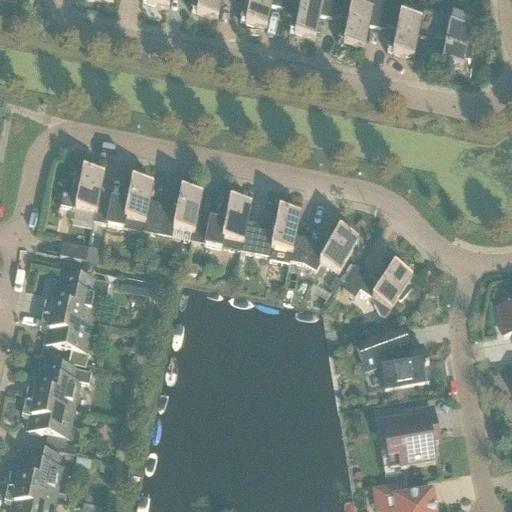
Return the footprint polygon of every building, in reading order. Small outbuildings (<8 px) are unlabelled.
[(170,0),(143,0),(141,7),(142,7),(143,5),(154,10),(168,12),(170,0)] [(221,0),(220,0),(199,0),(198,0),(196,0),(196,1),(190,17),(191,17),(192,15),(203,20),(217,22),(221,0)] [(270,10),(271,0),(220,0),(221,0),(235,3),(235,0),(240,0),(250,2),(248,10),(245,10),(239,27),(240,27),(241,25),(252,30),(266,32),(270,10)] [(319,20),(322,3),(321,3),(307,0),(271,0),(270,10),(284,13),(285,9),(299,12),(297,20),(294,20),(294,21),(288,37),(289,37),(290,36),(301,40),(315,42),(319,20)] [(368,30),(371,13),(370,13),(352,9),(353,0),(351,0),(321,0),(321,3),(322,3),(319,20),(333,23),(334,19),(348,22),(346,30),(343,30),(337,47),(338,47),(339,45),(350,50),(364,52),(368,30)] [(417,40),(420,23),(419,23),(401,19),(402,10),(372,4),(370,13),(371,13),(368,30),(382,33),(383,29),(397,32),(395,40),(393,39),(386,57),(387,57),(388,55),(399,60),(413,62),(417,40)] [(451,20),(421,14),(419,23),(420,23),(417,40),(431,43),(432,39),(446,42),(444,50),(441,49),(435,67),(436,67),(437,65),(448,70),(462,72),(463,63),(467,64),(467,66),(469,66),(469,47),(467,47),(470,33),(450,29),(451,20)] [(95,218),(98,201),(99,201),(104,179),(90,176),(78,175),(78,173),(77,173),(76,192),(79,192),(77,200),(62,197),(58,213),(60,213),(60,211),(94,218),(95,218)] [(94,218),(93,226),(141,236),(143,228),(144,228),(148,206),(149,206),(152,189),(139,186),(127,185),(127,183),(126,183),(125,202),(128,202),(126,210),(112,208),(113,203),(99,201),(98,201),(95,218),(94,218)] [(173,234),(192,238),(193,238),(196,221),(197,221),(201,198),(188,196),(176,195),(176,193),(175,193),(174,212),(176,212),(175,220),(161,218),(162,209),(149,206),(148,206),(144,228),(143,228),(141,236),(172,242),(173,234)] [(192,238),(191,246),(239,256),(241,248),(242,248),(246,226),(247,226),(250,208),(237,206),(225,205),(225,203),(224,203),(223,222),(226,222),(224,231),(210,228),(210,224),(197,221),(196,221),(193,238),(192,238)] [(268,262),(268,265),(288,269),(288,266),(290,257),(291,258),(294,240),(295,241),(299,218),(286,216),(274,215),(274,213),(273,213),(272,232),(275,232),(273,240),(259,237),(260,229),(247,226),(246,226),(242,248),(241,248),(239,256),(268,262)] [(315,245),(295,241),(294,240),(291,258),(290,257),(288,266),(302,269),(315,277),(320,269),(337,279),(357,244),(345,237),(334,233),(335,231),(333,231),(327,248),(329,249),(325,256),(313,249),(315,245)] [(62,247),(59,261),(85,266),(88,253),(62,247)] [(96,269),(99,255),(88,253),(85,266),(96,269)] [(185,277),(194,279),(197,269),(187,267),(185,277)] [(349,267),(338,283),(342,286),(345,288),(356,272),(349,267)] [(345,288),(342,294),(354,302),(359,295),(389,315),(397,303),(399,305),(412,291),(411,290),(409,292),(406,289),(411,282),(400,274),(389,269),(390,267),(388,267),(381,283),(383,285),(378,292),(366,284),(369,281),(356,272),(345,288)] [(135,268),(133,276),(146,279),(148,270),(135,268)] [(44,306),(41,319),(90,329),(96,300),(106,302),(109,288),(94,286),(94,284),(63,278),(60,293),(57,292),(54,308),(44,306)] [(336,282),(329,292),(335,296),(342,286),(338,283),(336,282)] [(140,286),(137,299),(147,301),(150,288),(140,286)] [(511,309),(498,311),(502,340),(511,338),(511,309)] [(41,319),(39,333),(48,334),(45,350),(70,355),(67,369),(85,372),(88,358),(84,358),(90,329),(41,319)] [(354,348),(364,377),(380,371),(384,394),(428,386),(422,350),(408,353),(400,331),(354,348)] [(36,394),(27,392),(24,405),(72,415),(78,387),(88,389),(91,377),(41,367),(36,394)] [(27,436),(67,444),(72,415),(24,405),(21,419),(31,421),(27,436)] [(431,447),(437,446),(432,414),(406,418),(407,422),(381,427),(386,455),(396,453),(399,472),(434,466),(431,447)] [(9,478),(6,491),(55,501),(61,472),(57,472),(59,459),(27,453),(24,465),(22,465),(18,480),(9,478)] [(371,492),(373,511),(433,511),(431,495),(408,498),(406,486),(371,492)] [(52,511),(55,501),(6,491),(4,505),(13,507),(11,511),(52,511)]
